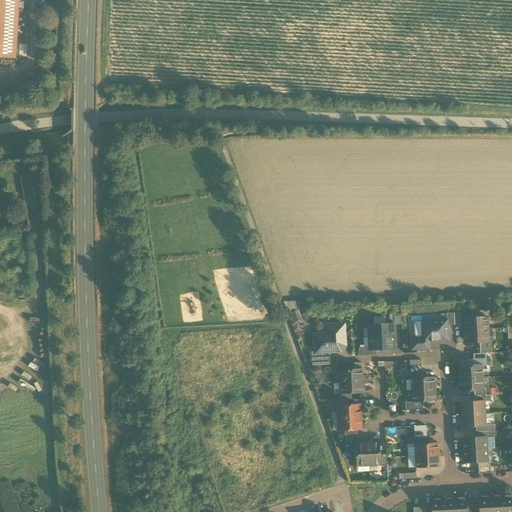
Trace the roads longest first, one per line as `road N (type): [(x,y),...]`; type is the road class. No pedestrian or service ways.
road 1 (unclassified): [(511,125),(158,116),(0,131)]
road 2 (primary): [(88,0),(89,345),(101,511)]
road 3 (track): [(345,490),(221,144)]
road 4 (residential): [(446,416),(443,355),(356,360)]
